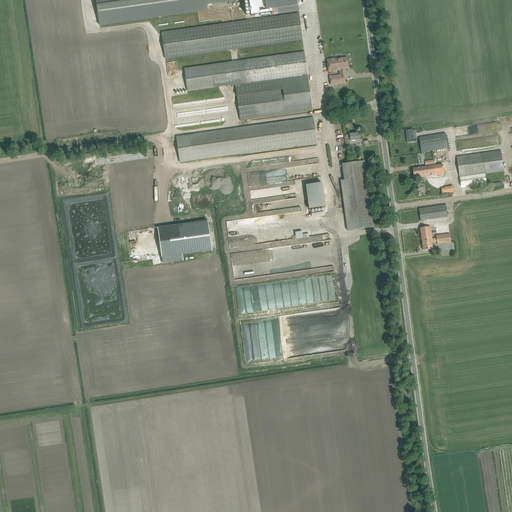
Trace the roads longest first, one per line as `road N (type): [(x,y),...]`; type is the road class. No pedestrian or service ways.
road 1 (unclassified): [(434,511),(364,0)]
road 2 (unknown): [(320,112),(173,132),(168,82)]
road 3 (track): [(0,160),(166,135)]
road 4 (track): [(511,189),(392,207)]
